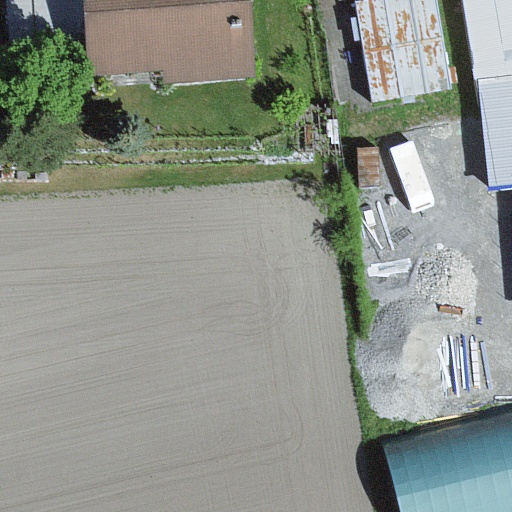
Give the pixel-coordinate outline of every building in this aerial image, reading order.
[(36,55),(32,0),(6,0),(10,57),(36,55)] [(87,52),(83,0),(32,0),(36,55),(87,52)] [(254,0),(83,0),(87,52),(88,78),(162,73),(163,85),(259,79),(254,0)] [(435,0),(391,0),(356,6),(373,107),(452,93),(435,0)] [(511,0),(463,0),(481,122),(511,118),(511,0)] [(451,345),(427,350),(434,384),(459,379),(451,345)] [(511,511),(511,406),(381,440),(399,511),(511,511)]
